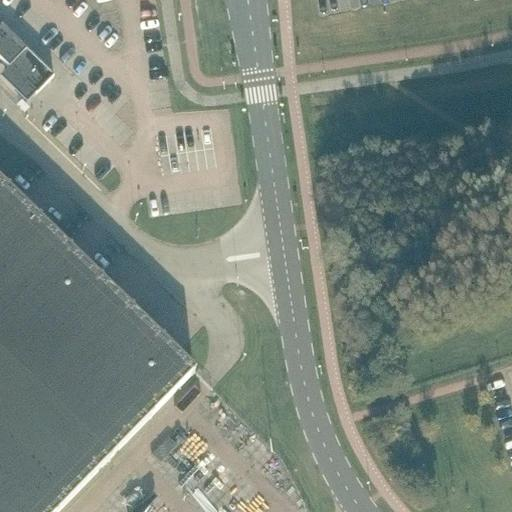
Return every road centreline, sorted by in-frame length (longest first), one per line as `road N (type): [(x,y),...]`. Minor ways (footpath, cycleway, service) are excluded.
road 1 (unclassified): [(362,511),(311,411),(288,275)]
road 2 (unclassified): [(280,221),(248,0)]
road 3 (unclassified): [(22,133),(178,280)]
road 4 (unclassified): [(178,280),(226,338),(222,360),(203,384)]
